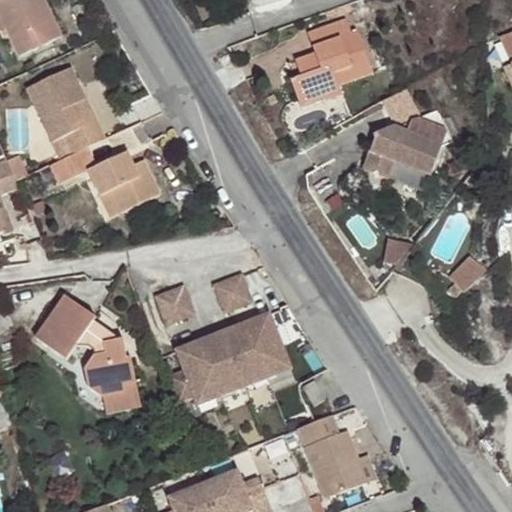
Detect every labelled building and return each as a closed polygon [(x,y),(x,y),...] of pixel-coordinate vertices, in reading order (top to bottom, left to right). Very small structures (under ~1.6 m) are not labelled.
[(0,0),(0,17),(3,24),(18,55),(60,34),(43,0),(0,0)] [(314,55),(295,63),(300,77),(289,81),(297,101),(322,93),(326,102),(341,97),(337,82),(371,68),(357,32),(353,33),(348,20),(306,36),(314,55)] [(511,102),(511,78),(505,63),(497,67),(511,102)] [(91,144),(105,138),(95,117),(88,121),(79,101),(85,97),(70,64),(25,86),(50,141),(63,135),(72,153),(91,144)] [(88,121),(95,117),(85,97),(79,101),(88,121)] [(427,113),(406,124),(403,139),(389,134),(387,134),(366,146),(368,149),(359,182),(366,184),(369,188),(372,185),(382,189),(388,167),(424,178),(434,148),(444,143),(427,113)] [(403,139),(406,124),(389,134),(403,139)] [(72,153),(54,161),(61,180),(89,168),(100,193),(111,189),(120,210),(158,193),(148,168),(138,173),(133,162),(128,151),(99,163),(91,144),(72,153)] [(143,157),(133,162),(138,173),(148,168),(143,157)] [(111,189),(100,193),(110,215),(120,210),(111,189)] [(224,311),(252,300),(243,273),(213,283),(224,311)] [(166,325),(195,314),(184,285),(155,296),(166,325)] [(125,387),(136,384),(131,359),(127,360),(123,341),(106,344),(103,333),(90,327),(94,321),(95,318),(64,296),(35,338),(66,360),(73,351),(81,347),(85,347),(90,350),(92,355),(92,358),(86,366),(91,390),(103,398),(126,393),(125,387)] [(247,323),(250,331),(269,378),(292,369),(271,314),(247,323)] [(106,344),(123,341),(94,321),(90,327),(103,333),(106,344)] [(250,331),(247,323),(201,341),(204,349),(227,340),(250,331)] [(269,378),(250,331),(227,340),(245,388),(269,378)] [(227,340),(204,349),(221,397),(245,388),(227,340)] [(184,370),(168,376),(178,403),(194,397),(198,406),(221,397),(204,349),(201,341),(176,351),(184,370)] [(312,403),(324,398),(315,378),(304,385),(312,403)] [(141,407),(136,384),(125,387),(126,393),(103,398),(107,413),(141,407)] [(333,412),(297,427),(325,498),(361,483),(352,461),(358,458),(349,430),(341,433),(333,412)] [(352,461),(361,483),(367,481),(358,458),(352,461)] [(233,471),(209,480),(221,511),(243,511),(248,510),(249,511),(262,511),(266,510),(254,478),(238,485),(233,471)] [(221,511),(209,480),(167,496),(170,508),(160,511),(221,511)] [(108,511),(105,503),(81,511),(108,511)]
